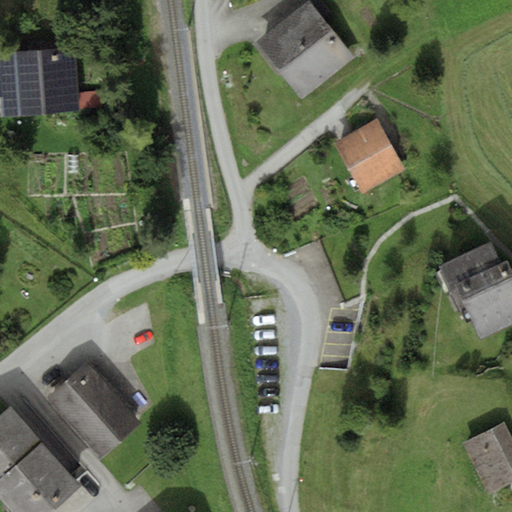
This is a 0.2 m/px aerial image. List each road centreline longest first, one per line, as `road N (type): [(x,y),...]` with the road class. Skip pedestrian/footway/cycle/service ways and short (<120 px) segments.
road 1 (residential): [(291,511),(308,315),(280,269),(241,253)]
road 2 (residential): [(0,372),(112,287),(187,258),(241,253)]
road 3 (residential): [(201,0),(241,253)]
